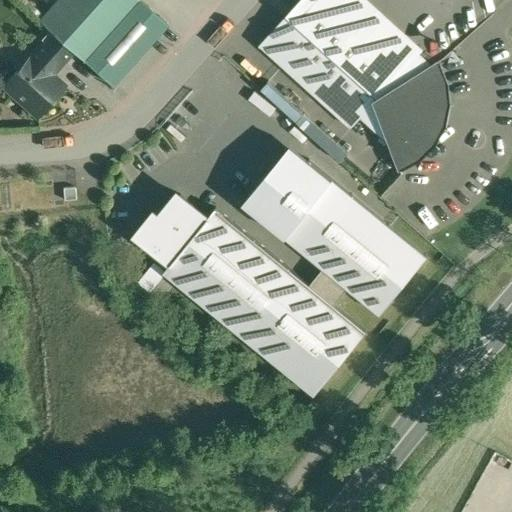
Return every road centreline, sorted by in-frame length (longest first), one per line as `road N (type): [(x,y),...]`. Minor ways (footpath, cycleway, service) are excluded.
road 1 (residential): [(247,0),(168,84),(108,129),(0,146)]
road 2 (primary): [(345,511),(511,308)]
road 3 (unknown): [(511,16),(484,45),(482,98),(467,140),(422,199)]
